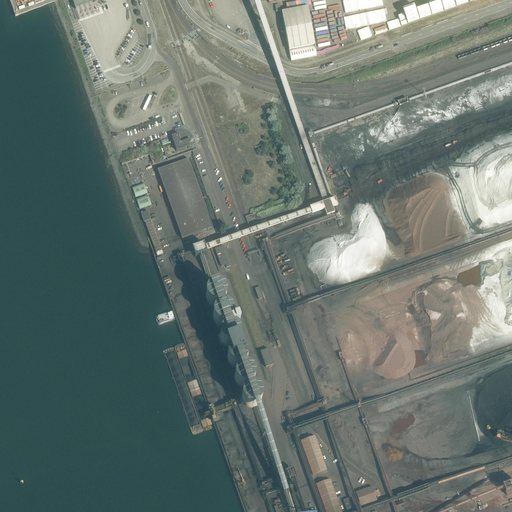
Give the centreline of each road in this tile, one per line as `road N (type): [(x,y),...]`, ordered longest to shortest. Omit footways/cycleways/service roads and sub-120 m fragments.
road 1 (unclassified): [(181,0),(204,26),(296,73),(511,2)]
road 2 (unknown): [(511,114),(397,159),(331,236),(247,272)]
